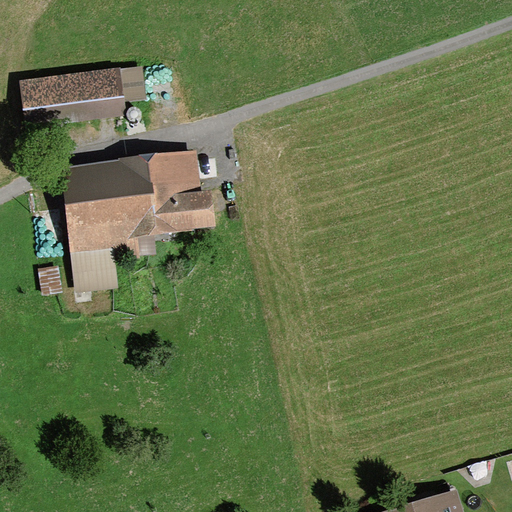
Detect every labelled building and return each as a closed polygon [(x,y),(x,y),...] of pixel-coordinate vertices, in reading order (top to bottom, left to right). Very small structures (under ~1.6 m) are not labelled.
[(24,134),(125,121),(123,107),(146,104),(141,69),(18,85),(24,134)] [(140,125),(142,120),(140,114),(134,112),(128,114),(126,120),(128,125),(134,128),(140,125)] [(59,173),(75,297),(118,292),(115,266),(140,263),(140,260),(157,258),(155,244),(216,236),(211,197),(202,198),(196,155),(59,173)] [(212,174),(214,169),(212,164),(207,162),(202,164),(200,169),(202,174),(207,176),(212,174)] [(59,268),(38,271),(41,298),(63,296),(59,268)] [(467,511),(459,485),(376,511),(467,511)]
